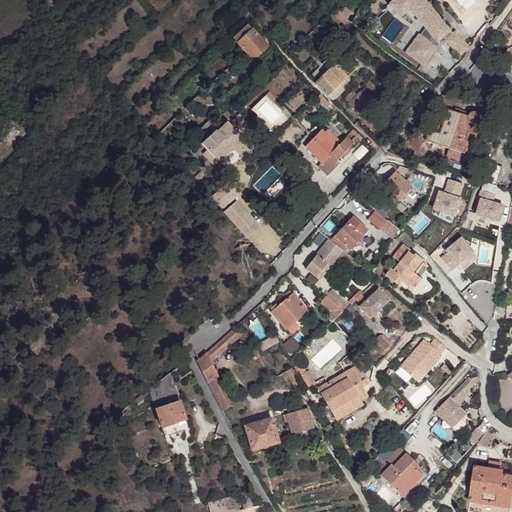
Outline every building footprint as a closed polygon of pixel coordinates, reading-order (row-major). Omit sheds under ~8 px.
[(419,19),(437,41),(442,36),(446,42),(447,42),(455,52),(465,44),(456,32),(453,34),(424,0),(395,0),(390,4),(399,15),(409,7),(408,6),(413,1),(424,15),(419,19)] [(409,7),(419,19),(424,15),(413,1),(408,6),(409,7)] [(335,9),(346,18),(351,12),(341,3),(335,9)] [(331,14),(344,25),(349,20),(346,18),(335,9),(331,14)] [(350,22),(358,29),(363,22),(357,15),(350,22)] [(232,38),(237,43),(252,28),(248,23),(232,38)] [(249,56),(253,60),(269,46),(252,28),(237,43),(238,44),(235,48),(240,53),(242,52),(247,57),(249,56)] [(414,50),(423,38),(419,34),(406,52),(424,66),(427,61),(414,50)] [(437,41),(441,46),(446,42),(442,36),(437,41)] [(423,38),(414,50),(427,61),(437,48),(423,38)] [(460,54),(461,56),(462,57),(469,56),(468,48),(460,50),(460,52),(460,54)] [(210,61),(212,64),(218,58),(215,55),(210,61)] [(315,84),(328,96),(347,77),(356,68),(344,56),(315,84)] [(328,96),(333,102),(352,82),(347,77),(328,96)] [(364,88),(373,98),(376,95),(366,85),(364,88)] [(349,103),(358,113),(373,98),(364,88),(357,95),(352,90),(345,98),(350,102),(349,103)] [(269,92),(266,96),(272,102),(275,98),(269,92)] [(318,102),(325,110),(330,105),(323,97),(319,101),(317,99),(316,98),(315,99),(314,99),(313,100),(313,101),(316,105),(318,102)] [(468,116),(448,110),(440,134),(429,130),(425,140),(449,148),(446,156),(461,161),(467,144),(464,143),(471,123),(473,124),(476,123),(477,122),(479,120),(479,118),(479,116),(477,114),(475,113),(473,112),(470,113),(469,115),(468,116)] [(233,122),(247,138),(254,131),(240,116),(233,122)] [(320,169),(327,177),(339,165),(336,162),(343,155),(345,157),(350,151),(349,149),(358,141),(360,143),(364,140),(355,131),(352,134),(356,138),(352,142),(347,138),(341,142),(336,137),(328,129),(325,132),(323,131),(306,147),(321,163),(324,166),(320,169)] [(216,157),(221,162),(234,150),(216,131),(202,144),(208,150),(215,158),(216,157)] [(208,150),(202,155),(210,163),(215,158),(208,150)] [(490,163),(483,183),(495,187),(501,167),(490,163)] [(398,202),(412,187),(395,172),(381,187),(398,202)] [(228,183),(212,197),(222,208),(238,194),(228,183)] [(393,239),(400,230),(376,210),(368,219),(393,239)] [(353,217),(331,240),(343,251),(346,252),(367,230),(353,217)] [(305,269),(319,280),(338,257),(343,251),(329,240),(305,269)] [(401,281),(412,290),(421,279),(415,274),(425,262),(414,253),(413,253),(409,250),(403,244),(393,257),(399,262),(393,271),(391,269),(385,275),(394,282),(397,278),(401,281)] [(354,260),(343,251),(338,257),(349,266),(354,260)] [(359,307),(370,318),(389,300),(388,300),(383,293),(378,289),(359,307)] [(290,291),(280,299),(283,302),(279,306),(277,304),(271,309),(272,311),(272,312),(286,329),(307,311),(290,291)] [(331,322),(348,305),(330,291),(320,303),(330,312),(326,316),(331,322)] [(355,299),(361,294),(358,291),(353,297),(355,299)] [(234,328),(206,353),(211,361),(240,335),(234,328)] [(259,344),(262,351),(278,342),(275,335),(259,344)] [(371,344),(380,354),(381,354),(384,355),(388,351),(387,349),(386,347),(391,343),(384,336),(382,335),(381,335),(371,344)] [(440,354),(445,348),(435,339),(430,345),(424,340),(400,367),(416,381),(428,368),(430,369),(442,356),(440,354)] [(206,353),(197,362),(207,383),(215,378),(219,377),(211,361),(206,353)] [(302,365),(296,369),(300,376),(306,372),(302,365)] [(355,391),(362,387),(370,383),(359,365),(337,378),(340,382),(331,388),(328,383),(318,389),(331,411),(346,402),(351,411),(363,404),(361,400),(362,399),(359,394),(357,395),(355,391)] [(302,383),(293,368),(286,372),(295,387),(302,383)] [(428,368),(416,381),(418,383),(430,369),(428,368)] [(300,376),(306,388),(315,383),(308,371),(306,372),(300,376)] [(149,390),(162,427),(185,419),(170,373),(149,390)] [(469,377),(435,412),(452,428),(466,414),(458,405),(460,403),(459,401),(469,391),(468,390),(474,383),(469,377)] [(207,383),(222,411),(230,407),(215,378),(207,383)] [(337,378),(328,383),(331,388),(340,382),(337,378)] [(368,396),(362,387),(355,391),(357,395),(359,394),(362,399),(368,396)] [(346,402),(331,411),(336,420),(351,411),(346,402)] [(313,428),(307,408),(283,415),(285,423),(288,422),(292,434),(313,428)] [(465,416),(452,430),(456,434),(469,419),(465,416)] [(245,426),(252,450),(278,442),(271,418),(245,426)] [(483,433),(487,429),(483,423),(467,440),(474,445),(484,434),(483,433)] [(494,435),(486,432),(477,444),(489,448),(494,435)] [(425,472),(400,447),(387,461),(391,465),(381,476),(405,499),(407,497),(402,491),(414,480),(416,482),(425,472)] [(490,462),(489,469),(499,471),(501,464),(490,462)] [(472,511),(510,511),(511,500),(511,476),(502,475),(503,471),(499,471),(489,469),(475,467),(468,511),(472,511)] [(358,480),(364,486),(375,475),(369,469),(358,480)] [(402,491),(407,497),(428,475),(425,472),(416,482),(414,480),(402,491)] [(207,503),(209,511),(235,511),(253,507),(249,492),(207,503)]
